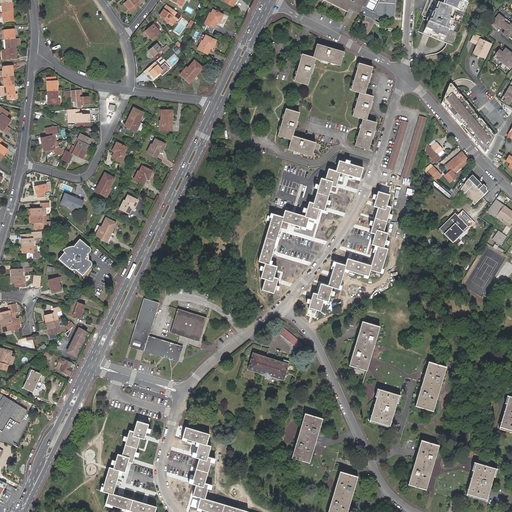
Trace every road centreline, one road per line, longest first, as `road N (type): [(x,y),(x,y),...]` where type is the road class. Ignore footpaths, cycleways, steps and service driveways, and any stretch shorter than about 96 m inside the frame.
road 1 (primary): [(214,102),(89,361)]
road 2 (primary): [(97,364),(221,105)]
road 3 (residential): [(404,74),(355,210),(282,304)]
road 4 (residential): [(282,304),(318,347),(380,482),(412,511)]
road 5 (primary): [(89,361),(13,511)]
road 6 (primary): [(24,511),(97,364)]
road 7 (residential): [(511,189),(404,74)]
road 8 (residential): [(404,74),(271,3)]
road 9 (residential): [(282,304),(183,392)]
road 10 (residential): [(183,392),(160,474),(178,511)]
